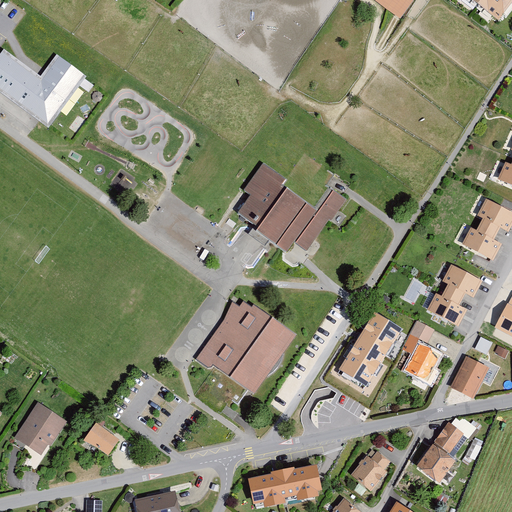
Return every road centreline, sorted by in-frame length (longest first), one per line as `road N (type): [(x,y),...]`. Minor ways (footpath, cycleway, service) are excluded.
road 1 (residential): [(265,451),(511,65)]
road 2 (residential): [(0,501),(226,460)]
road 3 (residential): [(511,250),(432,416)]
road 4 (residential): [(265,451),(432,416)]
